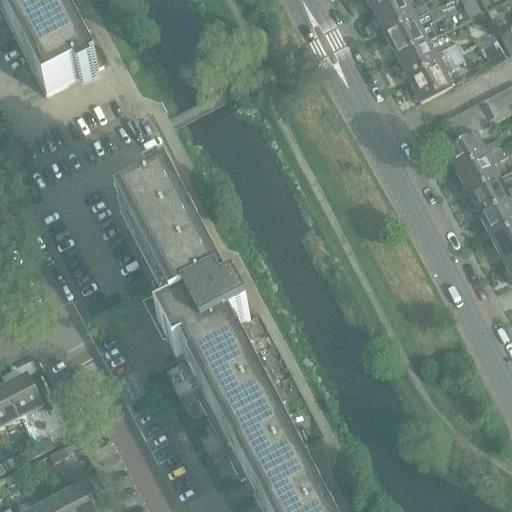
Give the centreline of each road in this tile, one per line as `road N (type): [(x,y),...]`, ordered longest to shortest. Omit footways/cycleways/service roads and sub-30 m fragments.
road 1 (tertiary): [(511,398),(301,0)]
road 2 (residential): [(166,511),(65,318)]
road 3 (residential): [(65,318),(0,198)]
